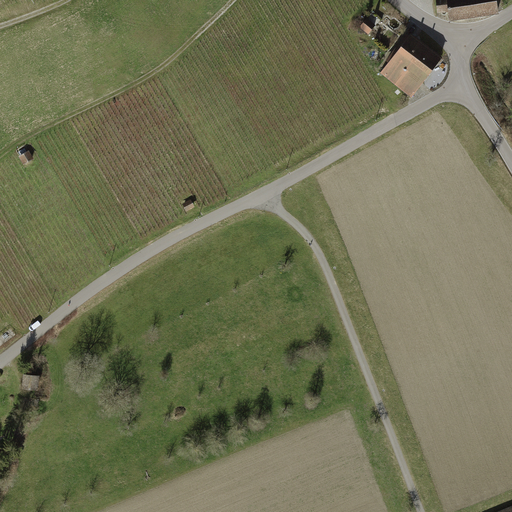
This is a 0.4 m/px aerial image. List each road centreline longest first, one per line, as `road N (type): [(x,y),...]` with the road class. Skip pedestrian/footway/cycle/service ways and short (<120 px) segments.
road 1 (unclassified): [(0,363),(173,237),(460,84)]
road 2 (track): [(261,195),(321,257),(421,511)]
road 3 (track): [(233,0),(176,57),(0,157)]
